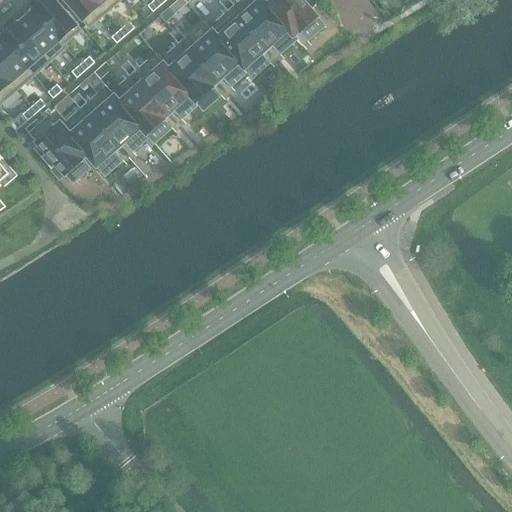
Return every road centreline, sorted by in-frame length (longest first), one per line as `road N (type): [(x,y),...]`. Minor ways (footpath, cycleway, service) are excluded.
road 1 (tertiary): [(79,410),(358,229)]
road 2 (unclassified): [(511,447),(358,229)]
road 3 (tertiary): [(358,229),(511,129)]
road 4 (unclassified): [(169,511),(79,410)]
